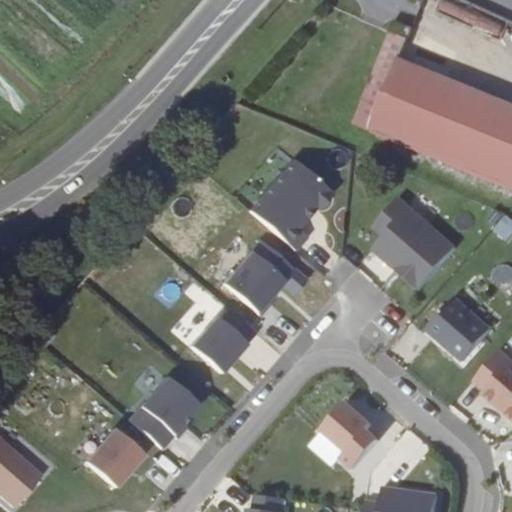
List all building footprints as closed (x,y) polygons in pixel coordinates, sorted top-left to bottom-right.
[(368,131),(398,58),(406,39),(390,33),(353,125),(368,131)] [(511,104),(398,58),(368,131),(511,190),(511,104)] [(290,159),(244,210),(283,245),(329,194),(290,159)] [(419,291),(455,249),(398,199),(373,227),(384,236),(373,249),(419,291)] [(511,220),(505,215),(493,229),(505,240),(511,232),(511,220)] [(251,252),(223,284),(260,316),(270,303),(267,301),(284,281),(251,252)] [(426,330),(463,362),(491,330),(454,298),(426,330)] [(225,308),(188,351),(219,377),(256,334),(225,308)] [(482,394),(511,420),(511,361),(499,351),(473,381),(484,391),(482,394)] [(183,424),(199,406),(165,377),(140,407),(176,439),(187,427),(183,424)] [(347,453),(371,425),(346,402),(321,430),(347,453)] [(143,454),(113,429),(85,462),(114,488),(143,454)] [(0,496),(13,508),(42,475),(0,439),(0,496)] [(380,504),(365,502),(363,511),(434,511),(437,496),(382,488),(380,504)] [(248,509),(247,511),(282,511),(284,499),(255,495),(253,510),(248,509)]
